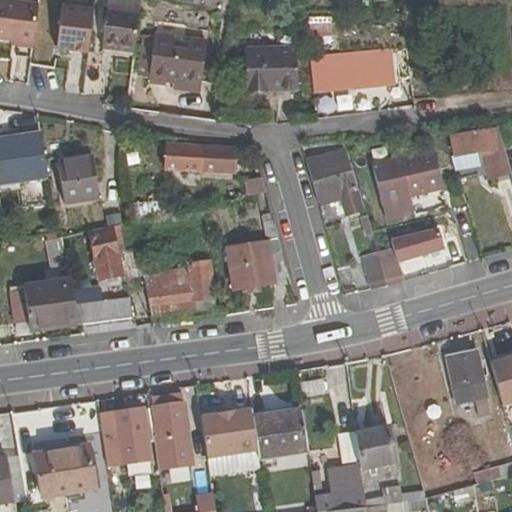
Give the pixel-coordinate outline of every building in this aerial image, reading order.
[(2,0),(0,29),(0,36),(34,40),(38,1),(29,0),(2,0)] [(62,0),(57,44),(89,47),(93,3),(65,0),(62,0)] [(134,54),(139,13),(106,8),(102,49),(134,54)] [(323,36),(321,18),(308,20),(310,38),(323,36)] [(204,41),(155,34),(149,80),(173,83),(173,90),(199,94),(204,41)] [(298,84),(293,42),(241,48),(247,90),(298,84)] [(57,50),(58,63),(65,63),(66,92),(88,92),(87,50),(57,50)] [(391,53),(312,62),(315,93),(395,84),(391,53)] [(498,127),(450,139),(455,160),(479,154),(486,182),(511,174),(507,160),(498,127)] [(0,185),(47,178),(38,134),(0,140),(0,185)] [(163,171),(233,176),(234,150),(166,145),(163,171)] [(305,160),(318,207),(338,202),(343,218),(363,212),(344,150),(305,160)] [(382,217),(409,211),(406,198),(442,191),(433,151),(372,165),(382,217)] [(65,207),(97,200),(88,156),(56,164),(65,207)] [(242,185),(245,198),(262,194),(259,180),(242,185)] [(151,228),(201,217),(200,208),(149,220),(151,228)] [(230,293),(287,284),(271,223),(260,224),(263,243),(223,248),(230,293)] [(75,319),(77,325),(129,318),(127,299),(105,302),(102,282),(122,278),(112,228),(85,234),(95,277),(68,281),(75,319)] [(437,230),(390,244),(392,248),(396,263),(443,250),(437,230)] [(51,271),(67,268),(63,239),(47,241),(51,271)] [(375,253),(385,288),(402,283),(396,263),(392,248),(375,253)] [(360,256),(370,291),(385,288),(375,253),(360,256)] [(139,274),(150,319),(210,311),(204,265),(139,274)] [(28,332),(45,330),(45,322),(75,319),(68,281),(23,287),(28,332)] [(45,330),(77,325),(75,319),(45,322),(45,330)] [(479,420),(491,418),(477,353),(447,360),(457,407),(476,403),(479,420)] [(511,357),(489,363),(502,404),(511,401),(511,357)] [(159,472),(193,467),(183,398),(166,400),(168,408),(154,410),(157,436),(154,436),(159,472)] [(168,408),(166,400),(153,402),(154,410),(168,408)] [(114,415),(122,466),(152,462),(145,410),(114,415)] [(258,452),(259,461),(308,454),(301,411),(253,419),(258,452)] [(200,419),(207,459),(258,452),(253,419),(252,412),(200,419)] [(396,465),(388,429),(356,435),(361,467),(362,471),(396,465)] [(307,439),(310,467),(321,466),(316,437),(307,439)] [(96,492),(89,449),(36,458),(42,500),(96,492)] [(0,460),(0,506),(14,505),(7,459),(0,460)] [(476,484),(507,478),(504,465),(474,471),(476,484)] [(361,467),(332,471),(335,495),(324,497),(315,498),(317,511),(339,511),(367,508),(366,500),(362,471),(361,467)] [(320,472),(311,474),(315,498),(324,497),(320,472)] [(400,489),(383,492),(383,498),(366,500),(367,508),(384,506),(427,500),(424,493),(402,497),(400,489)] [(214,511),(213,499),(197,501),(198,511),(214,511)]
